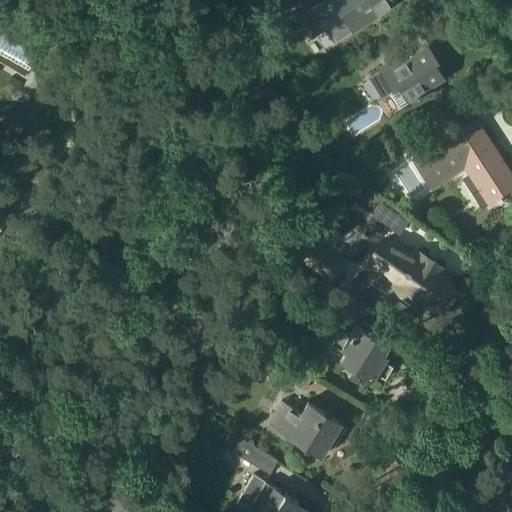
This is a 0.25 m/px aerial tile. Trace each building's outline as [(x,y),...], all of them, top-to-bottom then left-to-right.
[(324,7),(320,2),(297,17),(311,39),(334,23),(333,21),(342,16),(352,31),(394,4),(391,0),(332,0),(332,1),(324,7)] [(381,96),(392,90),(397,86),(407,102),(417,95),(418,97),(421,95),(424,100),(436,92),(432,86),(445,78),(435,62),(439,60),(428,43),(404,59),(400,52),(377,66),(379,69),(369,76),(381,96)] [(460,161),(468,173),(462,177),(481,207),(511,187),(511,174),(483,129),(475,135),(467,123),(412,158),(432,188),(453,174),(449,168),(460,161)] [(400,145),(383,156),(389,165),(406,154),(400,145)] [(0,194),(0,205),(54,238),(67,216),(8,181),(0,194)] [(373,213),(399,231),(408,218),(381,200),(373,213)] [(0,232),(11,214),(0,207),(0,232)] [(288,249),(318,269),(328,254),(298,234),(288,249)] [(422,304),(423,302),(427,305),(441,305),(454,285),(449,272),(445,270),(446,268),(418,249),(415,253),(390,239),(388,243),(382,240),(372,255),(377,259),(374,263),(397,281),(394,285),(422,304)] [(328,298),(351,313),(359,299),(337,284),(328,298)] [(331,343),(344,351),(339,359),(372,380),(376,373),(385,378),(393,365),(384,360),(387,355),(383,352),(388,344),(355,324),(349,334),(340,329),(331,343)] [(314,376),(290,361),(282,375),(305,390),(314,376)] [(282,400),(268,423),(321,455),(329,442),(334,445),(347,424),(307,400),(300,411),(282,400)] [(224,445),(270,473),(278,459),(233,431),(224,445)] [(236,500),(254,511),(306,511),(307,511),(297,505),(299,501),(253,472),(236,500)] [(511,511),(511,486),(499,507),(507,511),(511,511)] [(140,511),(114,493),(102,510),(94,504),(88,511),(140,511)]
